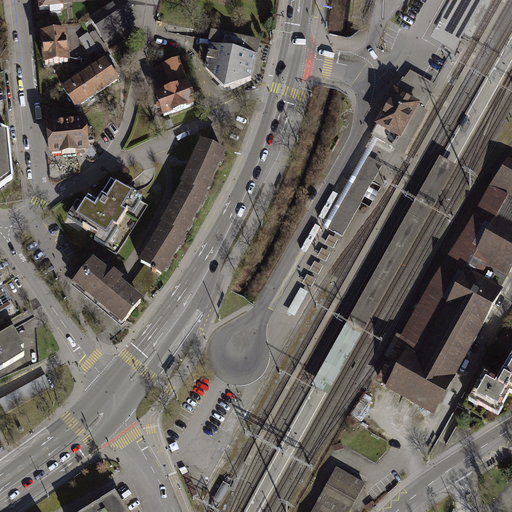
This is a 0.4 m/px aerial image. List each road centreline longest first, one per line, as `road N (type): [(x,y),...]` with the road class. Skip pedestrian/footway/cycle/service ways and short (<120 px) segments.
road 1 (primary): [(201,282),(284,91),(304,0)]
road 2 (residential): [(19,0),(45,199)]
road 3 (residential): [(107,159),(127,158),(265,88)]
road 4 (residential): [(107,159),(131,111),(153,0)]
road 5 (primary): [(0,509),(120,412)]
road 6 (primary): [(107,389),(0,480)]
road 7 (residential): [(399,511),(511,429)]
road 8 (residential): [(3,233),(80,348)]
